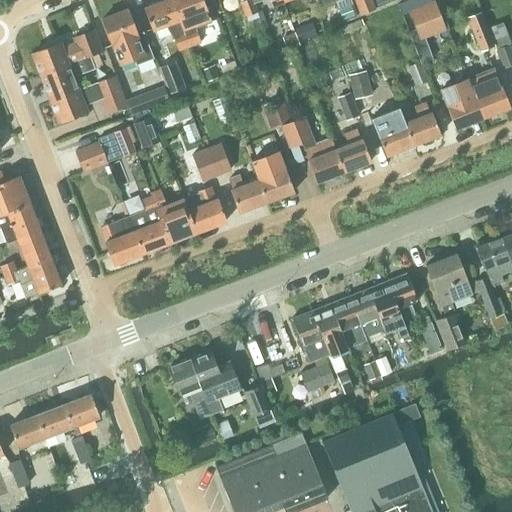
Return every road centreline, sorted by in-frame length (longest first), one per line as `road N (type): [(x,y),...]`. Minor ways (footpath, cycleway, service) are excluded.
road 1 (residential): [(93,288),(0,45)]
road 2 (tertiary): [(112,339),(335,251)]
road 3 (residential): [(93,288),(316,202)]
road 4 (residential): [(316,202),(511,126)]
road 5 (tertiary): [(335,251),(511,184)]
road 6 (residential): [(91,347),(153,511)]
